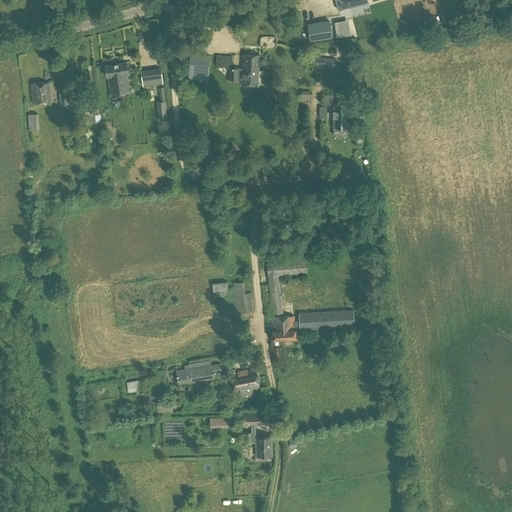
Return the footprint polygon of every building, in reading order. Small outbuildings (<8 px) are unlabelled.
[(333,0),(336,8),(347,5),(345,0),(333,0)] [(343,21),(335,23),(337,37),(345,35),(343,21)] [(334,22),(306,25),(307,41),(335,38),(334,22)] [(209,55),(189,54),(187,81),(207,82),(209,55)] [(229,68),(228,80),(241,81),(241,85),(257,86),(259,55),(243,54),(242,69),(230,68),(229,68)] [(217,55),(215,67),(229,68),(230,68),(231,56),(217,55)] [(316,57),(315,65),(335,66),(335,58),(316,57)] [(105,65),(105,66),(106,77),(107,77),(110,94),(129,91),(126,74),(128,74),(126,62),(105,65)] [(161,75),(141,78),(142,86),(162,83),(161,75)] [(31,84),(32,104),(51,102),(49,82),(31,84)] [(68,92),(66,92),(59,93),(60,104),(69,104),(68,92)] [(343,98),(319,98),(320,115),(328,115),(328,131),(344,131),(344,121),(338,121),(338,108),(344,108),(343,98)] [(157,119),(167,118),(165,99),(159,100),(156,100),(157,119)] [(90,116),(98,114),(99,122),(104,121),(101,104),(89,106),(90,116)] [(34,114),(28,115),(29,131),(39,130),(37,114),(34,114)] [(356,166),(335,168),(337,180),(358,177),(356,166)] [(317,276),(350,270),(347,253),(314,260),(317,276)] [(308,272),(308,260),(272,261),(273,266),(266,266),(267,275),(272,275),(273,309),(284,309),(283,273),(308,272)] [(235,283),(239,298),(246,296),(243,281),(235,283)] [(299,321),(295,322),(295,330),(299,330),(299,331),(354,328),(353,310),(298,314),(299,321)] [(175,370),(177,384),(192,382),(192,380),(213,377),(212,364),(175,370)] [(230,375),(234,392),(240,391),(241,394),(251,392),(251,389),(259,388),(255,370),(230,375)] [(127,382),(129,392),(145,389),(144,379),(127,382)] [(161,403),(156,403),(157,412),(162,412),(173,412),(173,402),(161,403)] [(268,411),(244,412),(244,426),(251,425),(251,427),(255,426),(255,425),(269,425),(268,411)] [(232,419),(222,419),(222,427),(230,427),(232,427),(232,419)] [(172,427),(172,441),(186,440),(186,422),(178,423),(178,427),(172,427)] [(255,431),(251,431),(252,432),(252,442),(252,444),(255,443),(256,456),(271,456),(271,437),(255,437),(255,432),(255,431)] [(115,439),(115,448),(137,447),(137,441),(128,442),(128,438),(115,439)]
